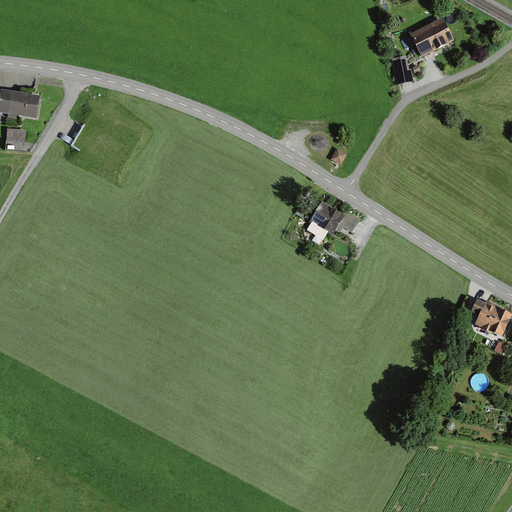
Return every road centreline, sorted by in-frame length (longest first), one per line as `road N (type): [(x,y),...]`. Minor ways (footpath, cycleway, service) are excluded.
road 1 (tertiary): [(346,192),(180,103),(82,75),(0,63)]
road 2 (residential): [(346,192),(396,112),(511,44)]
road 3 (tertiary): [(511,295),(346,192)]
road 4 (track): [(0,220),(82,75)]
